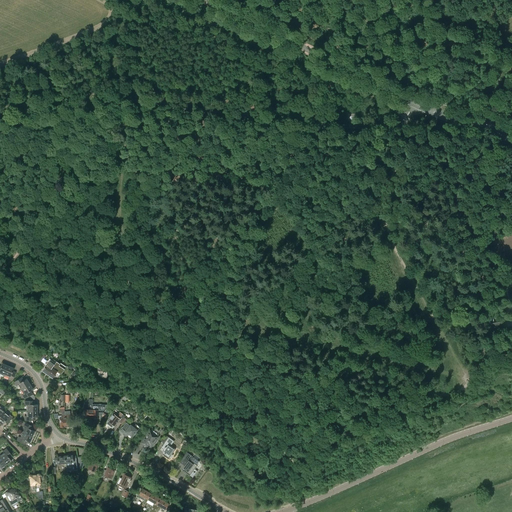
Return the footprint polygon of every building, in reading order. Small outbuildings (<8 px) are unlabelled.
[(511,233),(492,240),(496,255),(511,250),(511,233)] [(489,324),(490,332),(503,329),(502,321),(489,324)] [(48,375),(55,364),(56,363),(50,359),(46,364),(47,365),(43,371),(48,375)] [(53,378),(57,372),(60,374),(62,373),(63,373),(66,369),(63,367),(62,368),(59,366),(60,364),(57,362),(56,363),(55,364),(48,375),(53,378)] [(7,366),(3,375),(8,378),(8,379),(12,381),(15,374),(11,373),(13,368),(7,366)] [(99,366),(98,367),(99,368),(98,368),(98,369),(98,370),(97,371),(98,372),(98,373),(98,374),(99,375),(99,376),(100,376),(100,377),(101,377),(102,378),(103,378),(104,378),(105,378),(106,378),(107,377),(107,376),(108,376),(108,375),(108,374),(108,373),(107,372),(107,371),(107,370),(106,370),(106,369),(105,369),(105,368),(104,368),(103,368),(102,367),(101,367),(100,367),(99,366)] [(18,385),(20,390),(29,384),(26,379),(22,381),(20,378),(14,382),(16,386),(18,385)] [(29,384),(20,390),(23,394),(22,395),(24,399),(30,395),(28,392),(32,389),(29,384)] [(89,418),(91,418),(92,405),(92,399),(90,399),(89,399),(88,405),(84,405),(84,410),(86,410),(85,418),(86,418),(87,418),(88,418),(89,418)] [(34,401),(31,401),(24,401),(24,405),(26,405),(26,411),(37,411),(36,405),(34,405),(34,401)] [(99,405),(92,405),(91,418),(94,418),(94,419),(96,419),(97,418),(98,418),(98,411),(103,412),(106,408),(106,405),(101,405),(101,404),(99,404),(99,405)] [(37,411),(26,411),(26,416),(25,416),(25,421),(32,420),(32,417),(37,417),(37,411)] [(124,417),(125,416),(120,412),(117,417),(113,413),(107,421),(105,424),(112,429),(115,426),(120,419),(119,419),(121,417),(123,419),(120,422),(123,424),(127,419),(124,417)] [(4,413),(0,416),(0,422),(2,424),(4,422),(7,424),(12,417),(9,415),(8,416),(4,413)] [(25,428),(22,433),(31,437),(34,431),(30,429),(31,426),(25,423),(23,427),(25,428)] [(121,430),(123,431),(122,432),(125,434),(127,432),(132,437),(137,431),(138,432),(141,428),(136,424),(133,427),(131,425),(130,426),(126,423),(121,430)] [(157,440),(157,439),(158,437),(150,431),(141,443),(145,446),(147,447),(149,444),(152,446),(154,443),(154,444),(155,444),(157,440)] [(31,437),(22,433),(20,437),(18,437),(16,441),(23,444),(24,440),(29,442),(31,437)] [(165,450),(162,454),(164,455),(163,456),(168,459),(169,458),(170,458),(171,458),(173,456),(173,455),(172,454),(175,449),(171,446),(174,441),(166,435),(161,442),(164,444),(162,447),(164,449),(164,450),(165,450)] [(4,453),(0,455),(0,457),(6,464),(10,461),(7,457),(10,455),(6,449),(3,451),(4,453)] [(197,465),(199,462),(188,454),(181,463),(185,466),(182,471),(192,479),(198,471),(195,469),(197,466),(197,465)] [(65,456),(66,463),(66,467),(77,466),(76,456),(73,456),(73,455),(69,456),(68,455),(66,455),(66,456),(65,456)] [(55,464),(66,463),(65,456),(57,457),(58,458),(55,458),(55,464)] [(88,469),(95,472),(98,463),(91,461),(88,469)] [(100,477),(103,478),(104,476),(111,478),(115,470),(108,467),(106,471),(103,469),(100,477)] [(37,475),(34,475),(36,490),(36,493),(39,500),(43,499),(42,491),(39,492),(39,488),(40,488),(39,485),(40,484),(39,479),(42,479),(41,475),(40,476),(40,475),(39,474),(37,474),(37,475)] [(126,488),(127,486),(131,478),(124,474),(122,479),(120,478),(117,484),(126,488)] [(28,477),(27,477),(27,481),(30,480),(30,486),(31,485),(32,490),(36,490),(34,475),(31,476),(30,475),(29,475),(28,476),(28,477)] [(11,489),(18,502),(22,499),(19,495),(20,495),(19,495),(19,494),(19,493),(18,492),(17,491),(19,489),(17,486),(15,487),(14,487),(13,487),(12,488),(11,489)] [(18,502),(11,489),(10,490),(9,490),(7,490),(7,491),(6,492),(4,493),(6,497),(7,497),(10,501),(9,501),(11,505),(18,502)] [(143,489),(138,497),(145,500),(143,504),(144,504),(145,505),(148,500),(151,494),(151,493),(149,492),(143,489)] [(154,503),(149,511),(153,511),(155,510),(154,510),(155,508),(157,505),(160,499),(159,498),(160,498),(158,497),(151,494),(148,500),(154,503)] [(160,499),(157,505),(159,506),(166,510),(169,504),(163,500),(161,499),(160,499)]
